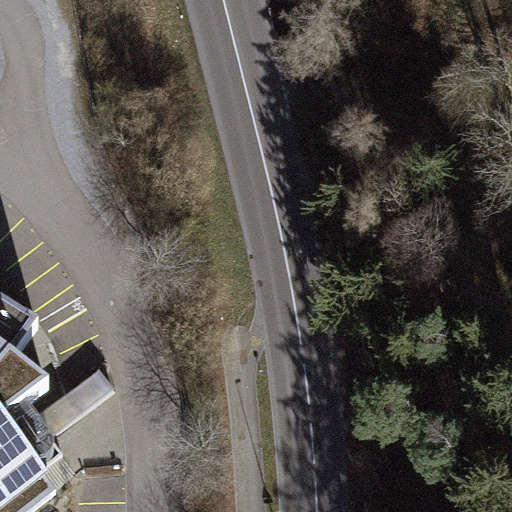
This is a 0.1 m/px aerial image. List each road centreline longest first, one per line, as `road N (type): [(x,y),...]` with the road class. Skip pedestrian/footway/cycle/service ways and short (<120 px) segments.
road 1 (secondary): [(222,0),(306,358),(319,511)]
road 2 (track): [(242,81),(311,88),(511,208)]
